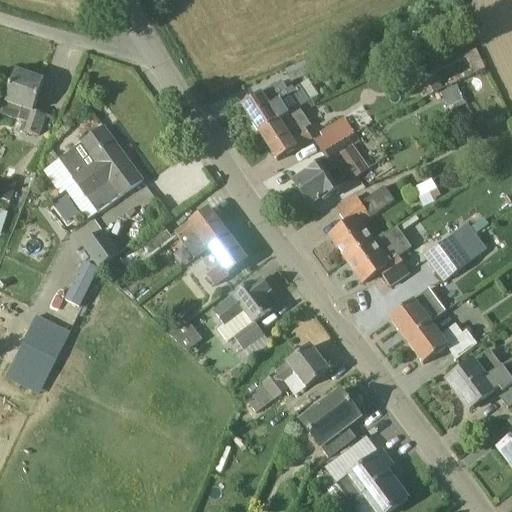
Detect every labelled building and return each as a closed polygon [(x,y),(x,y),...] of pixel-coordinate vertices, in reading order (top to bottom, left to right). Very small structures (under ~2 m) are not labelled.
[(442,39),(462,29),(458,21),(438,31),(442,39)] [(475,51),(464,56),(474,76),(485,70),(475,51)] [(320,55),(285,71),(291,83),(326,67),(320,55)] [(34,111),(44,83),(16,73),(1,115),(26,124),(24,132),(39,137),(46,116),(34,111)] [(442,89),(436,76),(418,84),(424,97),(442,89)] [(289,116),(299,111),(298,110),(310,102),(300,87),(294,90),(292,88),(288,90),(282,82),(242,107),(260,135),(289,116)] [(454,105),(454,106),(465,101),(457,87),(447,92),(454,105)] [(278,162),(312,140),(305,130),(309,127),(299,111),(289,116),(260,135),(278,162)] [(321,152),(352,131),(344,118),(319,135),(320,138),(314,142),(321,152)] [(484,132),(486,125),(487,122),(477,119),(474,130),(484,132)] [(98,215),(143,183),(104,129),(60,162),(98,215)] [(360,142),(355,134),(352,131),(321,152),(324,156),(317,161),(321,165),(293,185),(310,208),(322,199),(324,202),(355,181),(338,156),(360,142)] [(0,234),(16,180),(4,177),(0,188),(0,234)] [(424,208),(435,203),(434,201),(441,198),(432,182),(415,190),(424,208)] [(346,260),(372,241),(361,226),(395,203),(384,187),(360,204),(355,197),(336,210),(347,226),(330,238),(346,260)] [(195,260),(208,251),(227,236),(208,211),(191,223),(176,235),(182,243),(195,260)] [(141,260),(172,238),(164,228),(163,226),(133,249),(141,260)] [(373,244),(372,241),(346,260),(363,285),(380,273),(391,288),(410,275),(399,258),(408,251),(393,230),(373,244)] [(100,270),(120,255),(104,232),(83,247),(100,270)] [(462,248),(470,242),(466,237),(463,239),(460,235),(454,240),(452,237),(424,259),(434,271),(464,251),(462,248)] [(214,288),(248,263),(227,236),(208,251),(219,267),(205,277),(214,288)] [(464,251),(434,271),(444,284),(471,262),(470,261),(479,254),(470,242),(462,248),(464,251)] [(64,301),(79,309),(99,270),(84,262),(64,301)] [(264,338),(263,337),(254,325),(271,312),(262,299),(270,293),(261,281),(253,287),(251,286),(214,313),(225,327),(218,332),(227,344),(233,339),(244,353),(264,338)] [(433,325),(444,317),(433,302),(436,300),(429,290),(389,320),(407,343),(433,325)] [(478,309),(468,316),(482,336),(492,328),(478,309)] [(39,395),(71,333),(37,315),(5,378),(39,395)] [(424,366),(449,347),(457,358),(477,344),(467,331),(462,335),(455,325),(441,335),(433,325),(407,343),(424,366)] [(190,336),(179,345),(188,353),(198,346),(190,336)] [(306,390),(313,385),(329,373),(311,348),(245,397),(257,413),(273,400),(275,403),(301,383),(306,390)] [(507,410),(511,406),(511,362),(510,359),(499,367),(488,352),(447,383),(469,412),(495,393),(507,410)] [(361,420),(352,409),(340,393),(300,423),(317,445),(329,461),(356,441),(348,430),(361,420)] [(511,469),(511,419),(508,423),(511,427),(511,440),(498,451),(511,469)] [(371,511),(392,511),(408,501),(386,472),(391,468),(380,454),(339,484),(355,507),(363,501),(371,511)]
